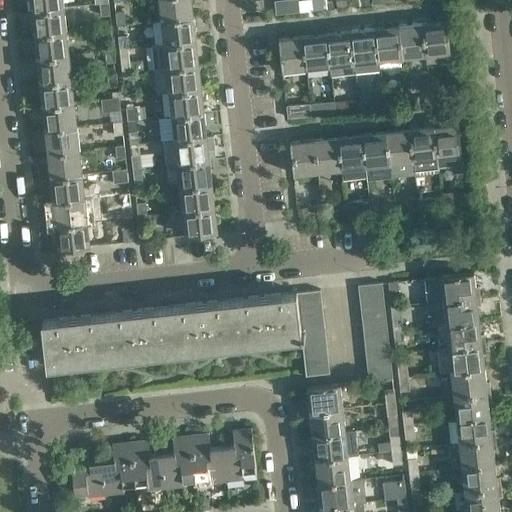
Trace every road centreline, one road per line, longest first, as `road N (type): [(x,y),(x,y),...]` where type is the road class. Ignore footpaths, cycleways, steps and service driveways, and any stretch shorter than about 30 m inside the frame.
road 1 (residential): [(258,271),(25,298),(0,65)]
road 2 (residential): [(44,511),(39,412),(265,388),(276,401),(287,511)]
road 3 (residential): [(258,271),(225,0)]
